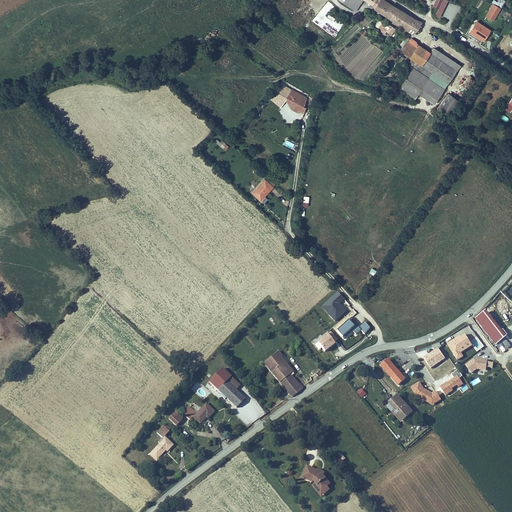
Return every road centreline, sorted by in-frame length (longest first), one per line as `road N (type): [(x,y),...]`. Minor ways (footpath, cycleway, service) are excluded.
road 1 (secondary): [(149,511),(362,355),(430,337),(465,316)]
road 2 (track): [(400,0),(511,69)]
